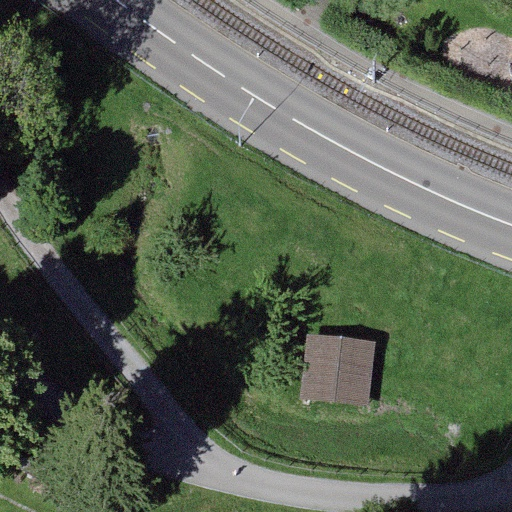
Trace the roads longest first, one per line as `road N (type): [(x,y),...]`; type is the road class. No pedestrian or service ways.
road 1 (secondary): [(114,0),(306,128),(511,227)]
road 2 (track): [(216,470),(43,252),(0,184)]
road 3 (track): [(216,470),(278,490),(377,504),(511,497)]
